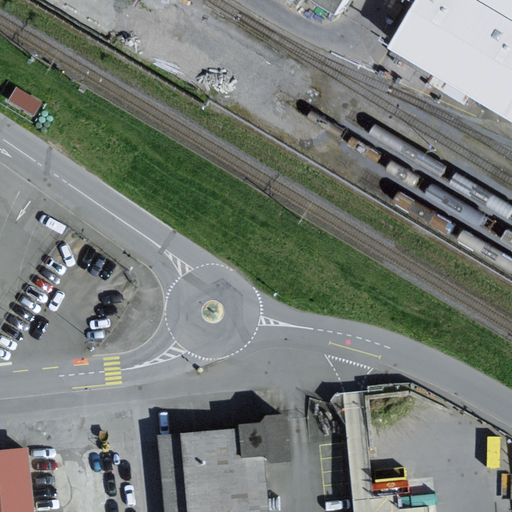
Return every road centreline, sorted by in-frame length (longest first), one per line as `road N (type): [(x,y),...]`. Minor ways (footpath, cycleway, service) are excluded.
road 1 (unclassified): [(511,412),(380,344),(248,318)]
road 2 (residential): [(192,281),(166,251),(0,137)]
road 3 (residential): [(182,337),(154,362),(0,383)]
